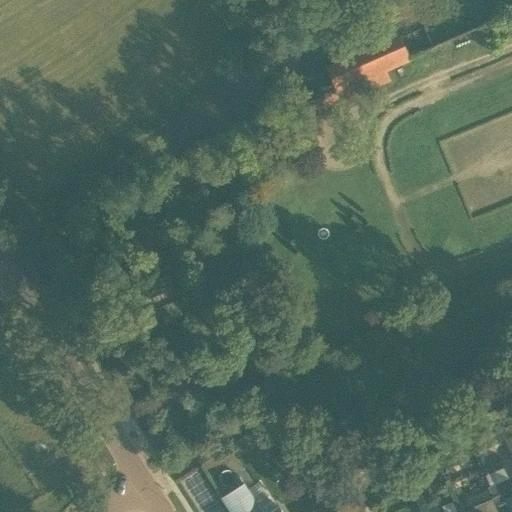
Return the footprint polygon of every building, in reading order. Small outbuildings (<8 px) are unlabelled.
[(408,59),(408,58),(398,36),(327,68),(337,90),(408,59)] [(511,511),(511,486),(509,479),(489,487),(499,511),(511,511)] [(270,511),(261,511),(246,487),(222,501),(229,511),(282,511),(279,507),(270,511)] [(499,511),(489,487),(488,487),(492,499),(473,507),(475,511),(499,511)] [(430,511),(435,511),(440,510),(436,498),(427,502),(430,511)] [(339,511),(332,500),(313,511),(339,511)]
